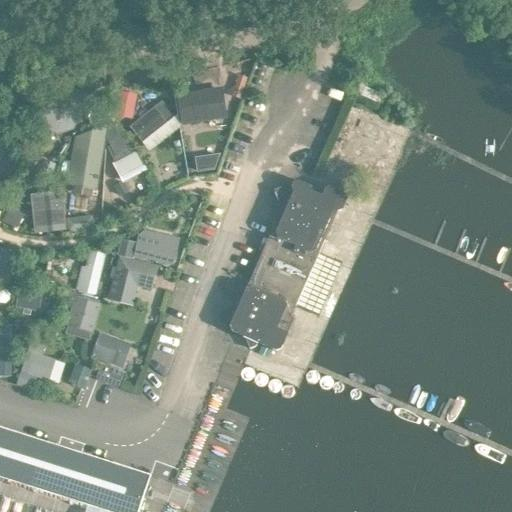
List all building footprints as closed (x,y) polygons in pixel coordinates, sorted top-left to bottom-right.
[(12,59),(0,63),(0,95),(24,88),(12,59)] [(23,97),(42,104),(51,79),(32,72),(23,97)] [(45,104),(44,128),(57,133),(73,128),(89,95),(55,80),(45,104)] [(223,89),(178,97),(182,122),(227,115),(223,89)] [(136,95),(119,92),(115,115),(131,118),(136,95)] [(95,104),(88,119),(92,131),(106,127),(115,106),(107,102),(104,108),(95,104)] [(126,128),(131,136),(137,145),(141,143),(143,146),(151,141),(149,138),(166,125),(160,116),(153,108),(126,128)] [(75,136),(67,184),(97,189),(107,126),(106,127),(92,131),(75,136)] [(143,166),(135,151),(134,152),(117,134),(119,133),(110,127),(106,139),(114,162),(113,163),(121,178),(143,166)] [(33,188),(36,181),(28,176),(24,183),(33,188)] [(318,253),(336,211),(337,212),(342,210),(347,198),(345,193),(330,186),(325,188),(322,196),(310,192),(309,185),(298,181),(293,183),(291,186),(293,191),(287,206),(283,205),(280,213),(282,214),(279,220),(277,219),(270,234),(272,240),(263,261),(257,263),(251,278),(253,283),(248,295),(243,297),(241,301),(230,326),(232,331),(248,339),(247,342),(249,348),(255,346),(257,342),(276,351),(281,349),(292,323),(293,319),(292,315),(291,315),(295,306),(318,315),(340,263),(318,253)] [(117,194),(126,190),(122,182),(113,187),(117,194)] [(61,191),(30,195),(35,233),(66,230),(61,191)] [(15,227),(21,215),(9,209),(3,221),(15,227)] [(90,217),(65,220),(67,232),(92,229),(90,217)] [(136,244),(133,256),(173,265),(179,238),(144,230),(138,235),(136,244)] [(122,241),(119,257),(120,257),(132,260),(133,256),(136,244),(122,241)] [(0,249),(0,251),(0,283),(7,285),(15,253),(0,249)] [(95,296),(104,255),(87,251),(84,266),(79,266),(73,291),(95,296)] [(107,300),(131,306),(136,286),(150,289),(157,266),(132,260),(120,257),(119,257),(118,256),(116,266),(112,265),(109,277),(113,278),(107,300)] [(20,285),(16,305),(38,310),(42,290),(20,285)] [(100,304),(73,296),(65,325),(67,326),(65,334),(88,340),(90,332),(93,333),(100,304)] [(0,324),(0,376),(11,376),(12,325),(0,324)] [(55,335),(46,331),(43,341),(52,344),(55,335)] [(99,333),(90,358),(115,366),(122,368),(131,344),(123,341),(99,333)] [(30,342),(21,371),(48,380),(54,361),(41,356),(44,347),(30,342)] [(89,369),(77,364),(71,381),(83,385),(89,369)] [(113,383),(117,370),(101,364),(96,377),(113,383)] [(19,375),(16,386),(31,391),(34,380),(19,375)] [(0,478),(87,506),(106,511),(138,511),(144,493),(150,475),(0,427),(0,478)]
